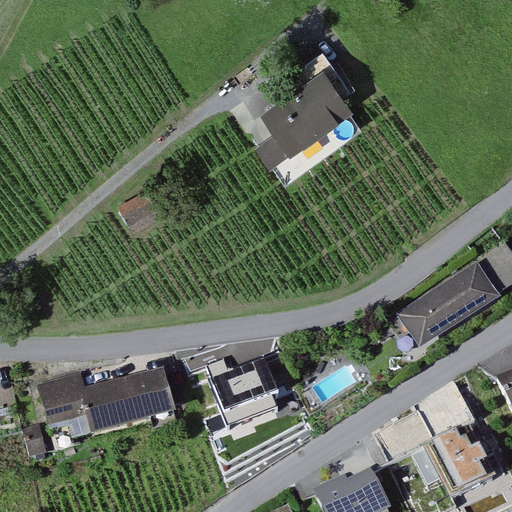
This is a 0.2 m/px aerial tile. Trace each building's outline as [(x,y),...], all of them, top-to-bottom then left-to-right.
[(258,115),(284,154),(342,114),(317,76),(258,115)] [(386,323),(407,357),(493,305),(473,271),(386,323)] [(511,369),(484,383),(509,433),(511,432),(511,369)] [(153,373),(79,394),(75,378),(35,389),(45,423),(77,414),(83,437),(165,414),(153,373)] [(412,456),(441,508),(497,477),(468,425),(412,456)] [(394,511),(373,465),(317,490),(326,511),(394,511)]
